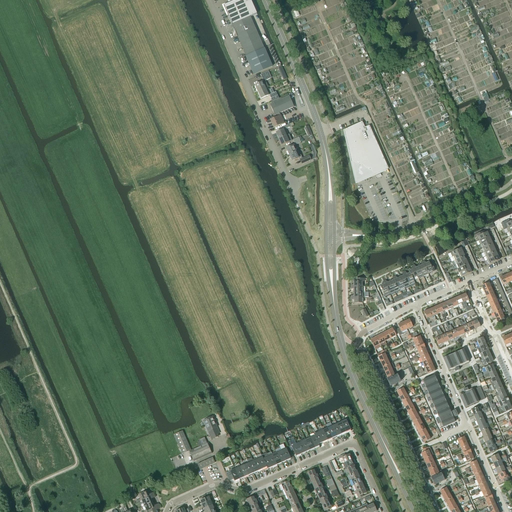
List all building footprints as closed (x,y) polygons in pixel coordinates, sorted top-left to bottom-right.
[(236,0),(224,5),(226,10),(232,25),(257,14),(253,4),(251,2),(250,0),(236,0)] [(235,31),(231,32),(233,37),(237,35),(246,56),(254,74),(272,66),(264,48),(263,46),(269,42),(257,14),(232,25),(235,31)] [(262,82),(255,85),(258,92),(266,88),(268,87),(267,86),(265,81),(270,79),(271,78),(269,74),(268,71),(260,75),(262,78),(263,82),(262,82)] [(266,88),(258,92),(261,99),(269,95),(271,98),(273,97),(277,95),(276,92),(271,94),(269,89),(266,90),(266,88)] [(279,100),(270,104),(275,115),(279,113),(294,107),(289,96),(279,100)] [(276,117),(270,120),(273,128),(284,123),(281,115),(280,115),(279,113),(275,115),(276,117)] [(365,128),(363,123),(359,125),(345,131),(347,140),(355,177),(356,182),(374,175),(388,169),(373,136),(370,128),(369,126),(365,128)] [(280,138),(286,136),(283,129),(276,133),(279,139),(280,138)] [(281,145),(292,141),(289,134),(286,136),(280,138),(279,139),(281,145)] [(296,152),(296,151),(294,145),(286,148),(289,155),(292,153),(296,152)] [(302,158),(299,150),(296,151),(296,152),(292,153),(289,155),(292,161),(299,158),(300,159),(302,158)] [(302,158),(300,159),(302,164),(311,160),(309,155),(302,158)] [(478,241),(489,236),(487,232),(486,233),(485,230),(476,235),(477,237),(478,241)] [(480,245),(491,240),(489,236),(478,241),(480,245)] [(491,240),(480,245),(482,249),(492,244),(491,240)] [(484,253),(494,248),(492,244),(482,249),(484,253)] [(452,257),(463,253),(461,248),(450,253),(452,257)] [(494,248),(484,253),(484,254),(485,257),(496,252),(494,248)] [(496,252),(485,257),(487,261),(497,256),(498,256),(497,254),(496,252)] [(463,253),(452,257),(454,261),(465,256),(463,253)] [(456,265),(466,260),(465,256),(454,261),(456,265)] [(497,256),(487,261),(489,264),(499,260),(498,256),(497,256)] [(466,260),(456,265),(457,269),(468,264),(466,260)] [(424,261),(423,262),(427,272),(428,274),(434,271),(432,265),(430,265),(429,262),(425,263),(424,261)] [(422,265),(419,266),(422,273),(422,274),(423,277),(428,274),(427,272),(423,262),(421,263),(422,265)] [(468,264),(457,269),(459,273),(470,268),(468,264)] [(412,269),(409,271),(410,273),(412,279),(413,279),(417,277),(416,274),(413,266),(411,267),(412,269)] [(414,266),(413,266),(416,274),(417,277),(418,279),(423,277),(422,274),(422,273),(419,266),(415,268),(414,266)] [(470,268),(459,273),(461,277),(471,272),(470,268)] [(405,272),(404,273),(406,279),(409,285),(414,283),(413,281),(413,279),(412,279),(410,273),(406,274),(405,272)] [(403,276),(400,277),(401,279),(404,288),(409,285),(406,279),(404,273),(402,273),(403,276)] [(505,275),(500,278),(503,285),(508,282),(505,275)] [(396,276),(394,277),(395,280),(399,290),(404,288),(401,279),(400,277),(396,278),(396,276)] [(393,280),(390,281),(391,285),(395,292),(399,290),(395,280),(394,277),(392,278),(393,280)] [(351,287),(362,287),(362,281),(364,281),(364,279),(356,279),(356,281),(353,281),(353,285),(351,285),(351,287)] [(383,284),(380,286),(384,294),(384,296),(385,296),(388,295),(390,294),(386,285),(384,281),(382,282),(383,284)] [(386,281),(384,281),(386,285),(390,294),(395,292),(391,285),(390,281),(387,283),(386,281)] [(481,286),(484,291),(491,288),(489,283),(481,286)] [(484,291),(486,297),(493,294),(491,288),(484,291)] [(460,296),(466,308),(466,310),(467,312),(472,309),(471,306),(468,307),(465,302),(468,300),(465,294),(460,296)] [(486,297),(489,302),(496,299),(493,294),(486,297)] [(455,298),(458,305),(461,303),(464,309),(466,308),(460,296),(455,298)] [(458,305),(455,298),(449,300),(453,307),(458,305)] [(489,302),(491,308),(498,305),(496,299),(489,302)] [(444,303),(447,310),(451,308),(453,314),(452,314),(454,317),(457,316),(455,313),(454,310),(453,307),(449,300),(444,303)] [(446,314),(444,311),(447,310),(444,303),(439,305),(441,311),(442,312),(443,315),(444,318),(447,317),(445,314),(446,314)] [(442,312),(441,311),(439,305),(434,307),(437,314),(442,312)] [(491,308),(493,313),(501,310),(498,305),(491,308)] [(439,320),(436,321),(435,319),(435,318),(434,315),(437,314),(434,307),(428,310),(433,319),(435,325),(441,323),(439,320)] [(431,320),(432,323),(428,324),(430,328),(435,325),(433,319),(428,310),(423,312),(426,319),(429,318),(430,321),(431,320)] [(493,313),(496,319),(503,315),(501,310),(493,313)] [(498,324),(505,321),(503,315),(496,319),(498,324)] [(476,318),(471,320),(472,322),(475,329),(480,327),(477,320),(476,318)] [(412,327),(409,319),(403,322),(407,329),(412,327)] [(461,320),(459,321),(460,324),(461,327),(464,334),(469,332),(466,325),(467,325),(465,322),(462,323),(461,320)] [(399,336),(402,335),(401,332),(407,329),(403,322),(398,325),(399,328),(396,330),(399,336)] [(467,325),(466,325),(469,332),(475,329),(472,322),(467,325)] [(447,323),(445,324),(448,330),(447,330),(448,333),(445,334),(448,341),(453,339),(448,326),(447,323)] [(448,326),(453,339),(459,336),(456,329),(453,330),(452,328),(450,325),(448,326)] [(436,327),(431,330),(432,333),(436,332),(438,337),(435,338),(438,345),(443,343),(440,336),(439,334),(439,333),(438,331),(436,327)] [(461,327),(456,329),(459,336),(464,334),(461,327)] [(392,329),(387,331),(390,339),(396,336),(392,329)] [(387,331),(381,334),(385,342),(390,339),(387,331)] [(441,333),(439,334),(440,336),(443,343),(448,341),(445,334),(443,335),(442,332),(441,333)] [(381,334),(376,337),(379,345),(385,342),(381,334)] [(409,348),(422,342),(420,336),(412,340),(414,343),(408,346),(409,348)] [(507,336),(502,338),(505,345),(511,343),(507,336)] [(374,347),(379,345),(376,337),(370,340),(374,347)] [(477,340),(477,342),(480,347),(486,345),(483,337),(477,340)] [(425,348),(422,342),(409,348),(410,351),(416,348),(417,351),(425,348)] [(486,345),(480,347),(477,349),(479,354),(482,353),(488,350),(486,345)] [(417,351),(419,354),(413,357),(414,359),(417,358),(420,357),(427,354),(425,348),(417,351)] [(469,361),(463,349),(443,358),(448,369),(452,368),(453,368),(458,366),(458,365),(461,364),(462,364),(465,363),(464,362),(468,361),(469,361)] [(490,356),(488,350),(482,353),(479,354),(482,360),(483,359),(485,358),(490,356)] [(378,357),(380,362),(387,359),(385,354),(384,354),(382,355),(378,357)] [(420,357),(422,362),(430,359),(427,354),(420,357)] [(490,356),(485,358),(483,359),(485,365),(487,364),(493,361),(490,356)] [(380,362),(382,367),(389,364),(387,359),(380,362)] [(422,362),(425,368),(432,365),(430,359),(422,362)] [(382,367),(385,373),(392,369),(389,364),(382,367)] [(485,368),(483,368),(485,372),(484,373),(485,375),(489,373),(495,371),(494,369),(493,365),(492,365),(492,364),(489,366),(489,367),(487,368),(486,367),(485,368)] [(435,371),(432,365),(425,368),(427,374),(435,371)] [(394,375),(392,369),(385,373),(387,378),(388,378),(394,375)] [(400,382),(397,375),(394,376),(394,375),(388,378),(388,379),(387,379),(390,386),(400,382)] [(435,380),(434,376),(434,375),(422,380),(424,385),(425,387),(437,383),(437,382),(436,379),(435,380)] [(491,379),(489,380),(491,385),(493,384),(494,384),(500,382),(497,376),(491,378),(491,379)] [(493,384),(491,385),(494,390),(495,390),(496,389),(496,390),(502,387),(500,382),(494,384),(493,384)] [(438,386),(437,383),(425,387),(427,391),(428,394),(440,389),(439,386),(438,386)] [(498,393),(495,394),(496,396),(497,396),(504,393),(502,387),(496,390),(498,393)] [(396,392),(399,397),(405,393),(403,388),(396,392)] [(441,393),(440,389),(428,394),(430,398),(431,401),(442,396),(443,395),(442,393),(441,393)] [(479,402),(478,399),(476,397),(475,395),(474,392),(473,390),(473,391),(469,392),(464,394),(464,395),(460,396),(465,408),(479,402)] [(399,397),(402,402),(408,398),(405,393),(399,397)] [(497,396),(496,396),(498,402),(501,400),(503,399),(507,398),(504,393),(497,396)] [(444,400),(442,396),(431,401),(433,404),(434,407),(445,402),(446,402),(445,399),(444,400)] [(411,404),(416,401),(418,400),(417,398),(410,401),(408,398),(402,402),(405,407),(411,404)] [(501,400),(498,402),(501,407),(503,406),(509,404),(507,398),(503,399),(501,400)] [(447,406),(445,402),(434,407),(436,411),(437,414),(448,409),(449,409),(448,406),(447,406)] [(405,407),(407,412),(414,409),(411,404),(405,407)] [(478,407),(471,410),(474,415),(480,413),(483,412),(483,411),(482,409),(479,411),(478,407)] [(416,414),(414,409),(407,412),(410,417),(416,414)] [(450,413),(448,409),(437,414),(439,418),(440,420),(452,415),(451,412),(450,413)] [(511,412),(507,415),(508,418),(499,422),(500,424),(503,423),(506,422),(509,420),(511,418),(511,412)] [(480,413),(474,415),(476,421),(482,418),(480,413)] [(413,422),(419,419),(416,414),(410,417),(413,422)] [(454,422),(452,418),(453,418),(452,415),(440,420),(441,423),(443,427),(455,422),(454,421),(454,422)] [(220,436),(216,425),(212,417),(205,420),(206,422),(204,423),(206,429),(211,440),(220,436)] [(482,418),(476,421),(478,426),(485,423),(482,418)] [(413,422),(415,427),(422,424),(419,419),(413,422)] [(345,421),(341,422),(346,432),(346,433),(349,432),(349,431),(351,431),(349,426),(347,423),(346,420),(344,420),(345,421)] [(337,423),(336,424),(341,435),(343,434),(343,435),(346,433),(346,432),(341,422),(338,424),(337,423)] [(485,423),(478,426),(481,432),(487,429),(485,423)] [(336,425),(332,426),(337,437),(340,436),(339,435),(341,435),(336,424),(335,424),(336,425)] [(415,427),(418,432),(425,429),(422,424),(415,427)] [(328,427),(327,428),(329,431),(332,439),(334,438),(334,439),(337,437),(332,426),(332,427),(328,428),(328,427)] [(326,429),(323,431),(328,442),(331,440),(330,440),(332,439),(329,431),(327,428),(326,428),(326,429)] [(418,432),(421,437),(427,434),(425,429),(418,432)] [(487,429),(481,432),(483,437),(489,434),(490,434),(487,429)] [(182,454),(191,450),(182,431),(173,435),(182,454)] [(319,431),(318,432),(323,442),(323,443),(324,442),(325,443),(328,442),(323,431),(319,432),(319,431)] [(318,432),(313,434),(314,436),(315,436),(318,445),(319,446),(322,444),(321,444),(323,443),(323,442),(318,432)] [(430,439),(427,434),(421,437),(424,443),(430,439)] [(489,434),(483,437),(486,443),(492,440),(490,434),(489,434)] [(310,437),(310,438),(312,442),(315,449),(316,448),(317,449),(320,448),(319,447),(319,446),(318,445),(315,436),(311,438),(310,437)] [(457,440),(459,446),(466,443),(464,437),(457,440)] [(199,440),(201,446),(189,451),(193,461),(212,453),(205,438),(199,440)] [(309,439),(305,440),(309,449),(310,451),(310,452),(313,450),(313,449),(315,449),(312,442),(310,438),(309,438),(309,439)] [(492,440),(486,443),(488,448),(497,444),(500,442),(499,440),(496,441),(495,438),(492,440)] [(289,440),(286,442),(290,451),(293,450),(296,457),(298,456),(298,457),(301,456),(301,455),(296,444),(292,446),(292,445),(292,446),(289,440)] [(301,441),(300,442),(304,451),(305,453),(307,452),(307,453),(310,452),(310,451),(309,449),(305,440),(302,442),(301,441)] [(300,443),(296,444),(301,455),(301,456),(304,454),(304,453),(305,453),(304,451),(300,442),(299,442),(300,443)] [(459,446),(462,451),(469,448),(466,443),(459,446)] [(497,444),(488,448),(490,453),(497,451),(495,447),(496,447),(498,446),(497,444)] [(422,449),(424,452),(421,453),(423,459),(431,456),(433,455),(429,447),(428,448),(427,447),(422,449)] [(285,450),(281,451),(286,461),(286,462),(289,461),(289,460),(291,459),(288,454),(286,448),(285,449),(285,450)] [(462,451),(464,456),(471,453),(469,448),(462,451)] [(277,452),(276,452),(281,463),(283,463),(283,464),(286,462),(286,461),(281,451),(278,453),(277,452)] [(276,452),(272,454),(272,455),(273,456),(277,465),(277,466),(280,465),(280,464),(281,463),(276,452)] [(473,459),(471,453),(464,456),(466,462),(473,459)] [(344,454),(339,457),(340,458),(342,458),(344,463),(351,460),(349,454),(345,456),(344,454)] [(490,457),(493,463),(500,460),(497,454),(490,457)] [(268,456),(267,456),(271,465),(272,467),(274,467),(274,468),(277,466),(277,465),(273,456),(272,455),(269,457),(268,456)] [(267,458),(263,459),(267,467),(267,468),(268,469),(268,470),(271,469),(270,468),(272,467),(271,465),(267,456),(266,457),(267,458)] [(423,459),(426,465),(433,462),(431,456),(423,459)] [(258,458),(257,459),(260,464),(262,470),(264,469),(264,470),(267,468),(267,467),(263,459),(263,458),(262,457),(259,459),(258,458)] [(212,458),(197,464),(200,469),(214,463),(212,458)] [(257,460),(253,462),(257,472),(258,473),(261,471),(260,470),(262,470),(260,464),(257,459),(256,459),(257,460)] [(351,460),(344,463),(347,469),(354,465),(353,464),(354,463),(353,459),(351,460)] [(495,469),(503,466),(500,460),(493,463),(495,469)] [(472,469),(478,466),(476,461),(469,464),(471,467),(465,470),(466,472),(469,471),(472,469)] [(249,462),(248,463),(252,472),(253,474),(255,473),(255,474),(258,473),(257,472),(253,462),(249,463),(249,462)] [(426,465),(429,471),(436,467),(433,462),(426,465)] [(248,463),(243,465),(244,466),(248,474),(248,476),(249,477),(252,475),(251,474),(253,474),(252,472),(248,463)] [(354,465),(347,469),(349,474),(356,471),(358,470),(356,467),(355,468),(354,465)] [(240,466),(239,467),(240,470),(244,478),(245,477),(246,478),(249,477),(248,476),(248,474),(244,466),(240,467),(240,466)] [(472,469),(474,475),(481,472),(478,466),(472,469)] [(508,470),(507,468),(504,469),(503,466),(495,469),(498,475),(505,471),(508,470)] [(238,468),(235,469),(239,480),(240,481),(242,479),(244,478),(240,470),(239,467),(238,467),(238,468)] [(429,471),(431,476),(438,473),(436,467),(429,471)] [(230,471),(226,473),(227,477),(228,479),(229,481),(232,479),(233,479),(235,482),(236,481),(237,482),(240,481),(239,480),(235,469),(231,471),(231,470),(230,470),(230,471)] [(310,478),(317,475),(315,470),(307,473),(310,478)] [(356,471),(349,474),(351,480),(359,476),(358,475),(359,474),(358,470),(356,471)] [(510,480),(509,476),(508,477),(506,474),(509,473),(508,470),(505,471),(498,475),(500,480),(503,479),(504,482),(510,480)] [(474,475),(476,480),(483,477),(481,472),(474,475)] [(438,475),(438,474),(439,473),(438,473),(431,476),(432,477),(431,478),(431,480),(432,480),(434,483),(433,483),(434,485),(444,480),(441,473),(438,475)] [(319,481),(318,478),(320,476),(319,474),(317,475),(310,478),(312,484),(315,483),(319,481)] [(359,476),(351,480),(354,485),(361,482),(363,481),(361,478),(360,478),(359,476)] [(476,480),(479,485),(485,483),(483,477),(476,480)] [(284,490),(291,487),(289,481),(281,484),(284,490)] [(320,487),(322,486),(319,481),(315,483),(312,484),(315,490),(320,487)] [(361,482),(354,485),(356,491),(362,488),(364,488),(361,482)] [(479,485),(481,491),(488,488),(485,483),(479,485)] [(319,494),(324,492),(322,486),(320,487),(315,490),(317,495),(319,494)] [(286,495),(294,492),(291,487),(284,490),(286,495)] [(439,491),(442,496),(448,493),(446,487),(439,491)] [(356,491),(355,491),(357,496),(358,498),(362,496),(362,495),(366,493),(364,488),(362,488),(356,491)] [(481,491),(483,496),(490,493),(488,488),(481,491)] [(150,497),(154,495),(153,493),(148,495),(146,491),(139,495),(141,499),(139,499),(139,500),(136,501),(136,503),(140,501),(145,499),(150,497)] [(294,492),(286,495),(289,501),(296,498),(294,492)] [(319,494),(317,495),(319,501),(327,497),(324,492),(319,494)] [(442,496),(445,501),(451,498),(448,493),(442,496)] [(483,496),(485,499),(479,502),(480,504),(483,503),(486,502),(492,499),(490,493),(483,496)] [(144,506),(148,504),(151,503),(150,499),(155,497),(154,495),(150,497),(145,499),(140,501),(141,503),(142,502),(143,504),(144,506)] [(249,505),(258,501),(257,499),(256,499),(254,496),(247,499),(249,505)] [(199,504),(200,505),(202,504),(210,501),(208,497),(200,500),(201,503),(199,504)] [(322,506),(326,504),(329,503),(327,497),(319,501),(321,504),(322,506)] [(291,506),(296,504),(299,503),(296,498),(289,501),(291,506)] [(445,501),(448,506),(454,503),(451,498),(445,501)] [(487,504),(488,507),(495,504),(492,499),(486,502),(487,504)] [(261,507),(258,501),(249,505),(252,511),(259,507),(261,507)] [(145,511),(150,510),(159,506),(157,504),(153,506),(151,503),(148,504),(144,506),(146,510),(144,511),(141,511),(145,511)] [(299,503),(296,504),(291,506),(293,511),(301,509),(299,503)] [(326,504),(322,506),(324,511),(332,509),(330,504),(329,503),(326,504)] [(448,506),(451,511),(457,508),(454,503),(448,506)]
